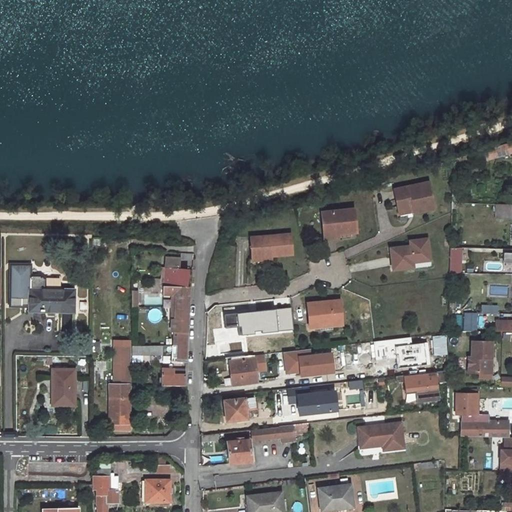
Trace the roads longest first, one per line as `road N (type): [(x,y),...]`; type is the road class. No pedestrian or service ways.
road 1 (residential): [(189,443),(9,442)]
road 2 (residential): [(196,300),(189,443)]
road 3 (residential): [(329,268),(290,289),(196,300)]
